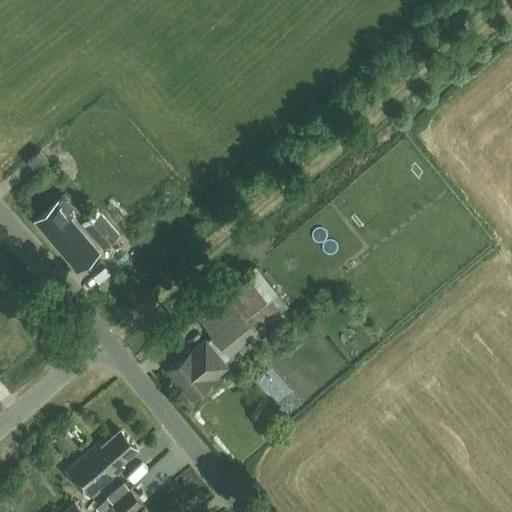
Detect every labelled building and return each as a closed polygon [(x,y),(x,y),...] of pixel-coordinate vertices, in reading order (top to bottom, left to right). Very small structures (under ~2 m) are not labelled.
[(40,150),(27,160),(36,170),(48,159),(40,150)] [(77,210),(64,195),(36,219),(78,268),(98,251),(69,217),(77,210)] [(85,226),(103,247),(118,233),(101,213),(85,226)] [(233,299),(232,300),(256,330),(256,331),(261,337),(283,319),(277,313),(287,305),(254,264),(243,274),(246,278),(227,293),(233,299)] [(247,338),(256,331),(256,330),(232,300),(203,324),(213,336),(208,340),(205,338),(167,369),(190,397),(253,345),(247,338)] [(0,386),(0,404),(5,412),(18,403),(4,383),(0,386)] [(91,447),(66,470),(89,495),(114,473),(111,470),(137,448),(120,429),(94,451),(91,447)] [(112,503),(120,511),(127,511),(140,501),(129,488),(112,503)] [(189,511),(176,497),(158,511),(150,511),(145,506),(137,511),(189,511)] [(83,511),(74,502),(62,511),(55,511),(53,510),(50,511),(83,511)]
